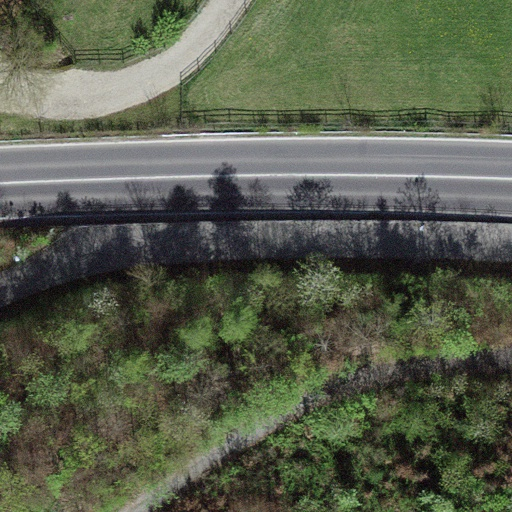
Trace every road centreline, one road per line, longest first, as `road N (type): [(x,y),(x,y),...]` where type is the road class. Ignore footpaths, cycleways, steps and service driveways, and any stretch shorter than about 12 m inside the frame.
road 1 (track): [(511,244),(205,240),(73,261),(0,288)]
road 2 (secondary): [(511,179),(0,182)]
road 3 (track): [(127,511),(262,419),(357,377),(511,355)]
road 4 (unknown): [(238,0),(202,46),(112,102),(48,113),(0,94)]
